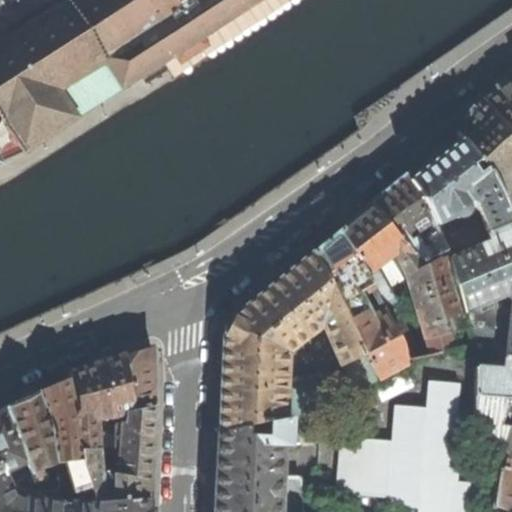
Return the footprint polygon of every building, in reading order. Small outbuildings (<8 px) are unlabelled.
[(0,42),(0,115),(24,153),(258,0),(65,0),(66,1),(0,42)] [(511,79),(503,86),(485,100),(511,135),(511,79)] [(511,135),(485,100),(472,115),(459,131),(464,138),(488,170),(490,170),(503,194),(511,218),(511,135)] [(0,162),(24,153),(0,115),(0,162)] [(437,158),(410,179),(434,221),(436,225),(453,216),(456,217),(460,217),(465,214),(467,210),(467,206),(463,198),(466,196),(468,199),(476,202),(491,240),(448,257),(451,276),(468,327),(472,344),(476,367),(475,420),(488,422),(485,442),(505,447),(510,432),(511,424),(511,218),(503,194),(490,170),(488,170),(464,138),(437,158)] [(373,202),(377,207),(422,265),(448,252),(447,248),(436,225),(434,221),(410,179),(407,175),(391,188),(373,202)] [(362,220),(345,233),(371,284),(384,308),(404,346),(408,359),(419,356),(395,302),(375,265),(395,251),(408,271),(406,272),(429,355),(454,348),(451,332),(468,327),(451,276),(448,257),(448,252),(422,265),(377,207),(362,220)] [(328,240),(314,252),(343,306),(354,329),(378,376),(408,361),(408,359),(404,346),(384,308),(370,315),(358,292),(371,284),(345,233),(342,228),(328,240)] [(221,386),(219,431),(279,419),(320,402),(322,402),(323,404),(349,392),(341,374),(284,380),(285,353),(322,323),(353,390),(379,379),(378,376),(354,329),(343,306),(314,252),(271,286),(233,317),(223,336),(221,386)] [(152,350),(124,360),(131,411),(131,413),(154,407),(153,381),(152,350)] [(112,364),(101,368),(107,416),(131,411),(124,360),(112,364)] [(87,373),(69,379),(77,422),(79,451),(96,449),(103,449),(115,447),(127,446),(127,424),(115,426),(114,438),(111,436),(97,439),(95,421),(108,420),(107,416),(101,368),(87,373)] [(52,386),(36,393),(50,430),(56,466),(59,465),(65,464),(74,494),(81,492),(89,489),(80,464),(79,451),(77,422),(69,379),(52,386)] [(343,435),(337,492),(389,496),(388,505),(419,508),(418,511),(479,511),(483,484),(458,481),(461,450),(456,450),(462,384),(431,381),(429,407),(398,405),(394,440),(343,435)] [(21,401),(4,409),(31,475),(36,488),(45,485),(40,471),(56,466),(50,430),(36,393),(21,401)] [(303,511),(300,477),(280,476),(282,445),(289,446),(290,430),(301,431),(300,444),(318,443),(320,402),(279,419),(219,431),(214,511),(303,511)] [(151,445),(154,407),(131,413),(129,414),(129,424),(127,424),(127,446),(115,447),(113,467),(104,467),(103,449),(96,449),(98,476),(149,480),(151,445)] [(0,507),(19,491),(15,482),(31,475),(4,409),(0,411),(0,507)] [(148,490),(149,480),(98,476),(96,449),(79,451),(80,464),(89,489),(90,495),(91,498),(93,504),(134,500),(148,500),(148,490)] [(511,459),(506,457),(504,467),(500,467),(495,504),(511,511),(511,459)] [(26,493),(19,491),(0,507),(0,511),(147,511),(148,500),(134,500),(93,504),(91,498),(74,501),(61,496),(58,481),(45,485),(36,488),(38,494),(26,493)]
